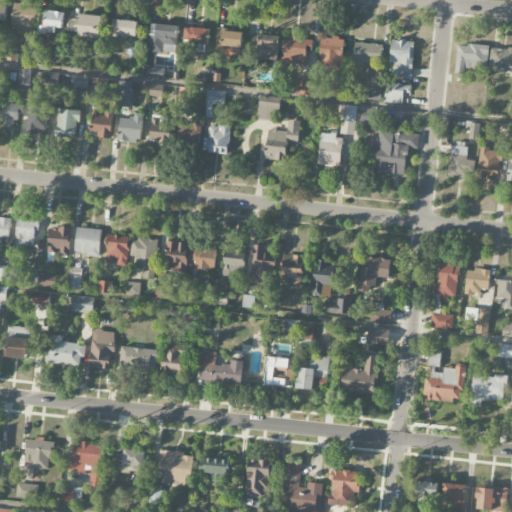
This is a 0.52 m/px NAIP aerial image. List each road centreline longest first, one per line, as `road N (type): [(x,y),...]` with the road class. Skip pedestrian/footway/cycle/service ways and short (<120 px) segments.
road 1 (residential): [(511,230),(0,174)]
road 2 (residential): [(511,450),(0,394)]
road 3 (residential): [(394,511),(447,5)]
